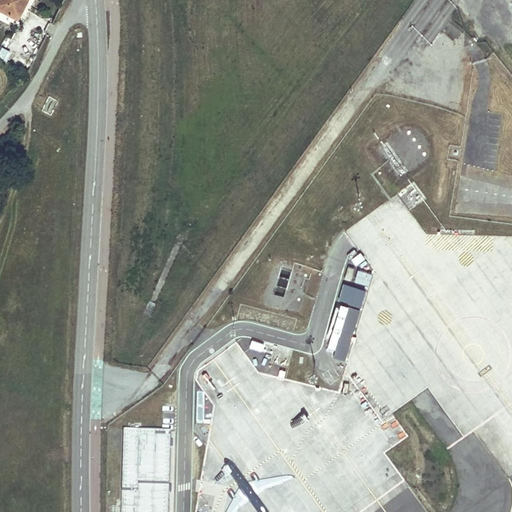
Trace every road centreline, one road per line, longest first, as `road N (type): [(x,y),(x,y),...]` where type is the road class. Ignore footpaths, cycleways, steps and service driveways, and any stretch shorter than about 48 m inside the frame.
road 1 (unclassified): [(94,4),(0,246)]
road 2 (unclassified): [(94,4),(70,14),(21,104),(0,125)]
road 3 (track): [(25,97),(27,136),(0,220)]
